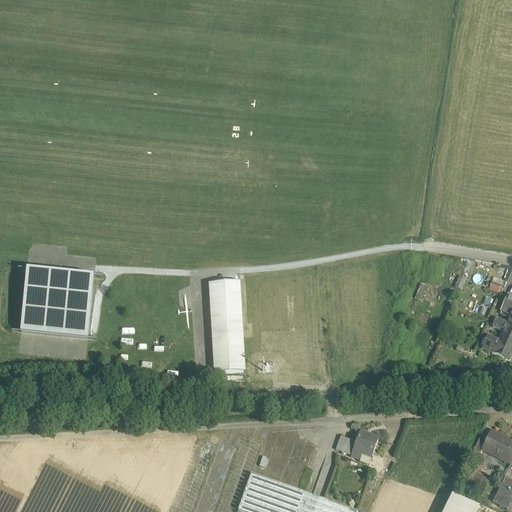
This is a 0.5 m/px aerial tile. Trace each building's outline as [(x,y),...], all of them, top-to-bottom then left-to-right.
[(469,272),(463,269),(452,295),(458,297),(469,272)] [(97,280),(32,272),(25,334),(90,341),(97,280)] [(240,283),(210,285),(215,375),(245,373),(240,283)] [(492,283),(489,290),(499,294),(501,287),(492,283)] [(511,298),(508,297),(502,311),(511,315),(510,319),(511,320),(511,298)] [(511,320),(510,319),(507,325),(496,320),(493,328),(504,333),(502,337),(511,341),(511,320)] [(511,356),(511,341),(502,337),(499,342),(488,337),(483,350),(509,362),(511,356)] [(506,364),(497,360),(495,364),(504,369),(506,364)] [(505,439),(491,433),(488,439),(482,451),(511,465),(511,463),(511,444),(504,441),(505,439)] [(379,441),(360,434),(357,444),(341,438),(336,451),(352,457),(352,458),(360,461),(362,456),(372,459),(379,441)] [(488,439),(481,436),(473,453),(480,457),(482,451),(488,439)] [(220,441),(194,511),(214,511),(237,448),(220,441)] [(242,441),(216,511),(236,511),(260,447),(242,441)] [(197,442),(172,511),(192,511),(215,448),(197,442)] [(494,472),(478,465),(469,482),(485,490),(494,472)] [(355,511),(251,475),(238,511),(355,511)] [(511,482),(505,479),(493,504),(507,511),(511,502),(511,482)] [(475,511),(477,509),(452,497),(444,511),(475,511)]
